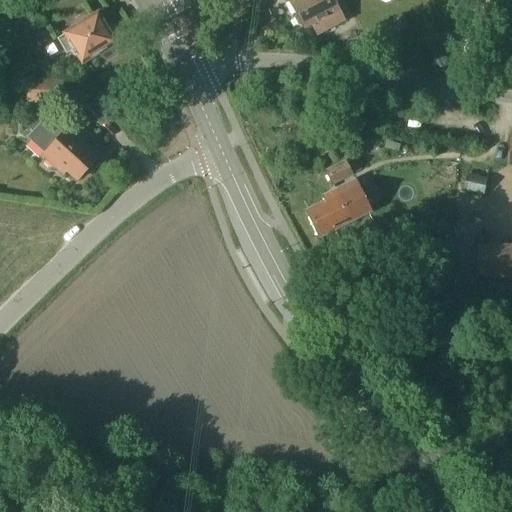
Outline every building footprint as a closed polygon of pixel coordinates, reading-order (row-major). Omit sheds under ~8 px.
[(17,0),(3,0),(9,15),(22,10),(17,0)] [(346,21),(334,0),(290,0),(291,0),(298,14),(295,18),(299,25),(303,26),(305,28),(320,21),(326,31),(346,21)] [(114,43),(114,42),(98,14),(67,33),(68,35),(60,39),(68,51),(75,47),(83,61),(100,51),(103,55),(109,59),(117,53),(117,47),(114,43)] [(446,56),(433,54),(431,67),(444,69),(446,56)] [(26,105),(61,109),(64,83),(30,78),(26,105)] [(25,138),(44,156),(64,174),(67,170),(77,180),(98,158),(76,137),(80,133),(72,126),(63,136),(43,118),(25,138)] [(345,162),(326,171),(333,185),(352,176),(349,170),(354,168),(351,160),(346,163),(345,162)] [(464,193),(482,197),(485,180),(467,177),(464,193)] [(356,180),(337,189),(335,190),(336,191),(326,196),(324,196),(328,202),(308,212),(314,223),(313,227),(315,231),(318,232),(320,236),(371,210),(356,180)] [(475,280),(511,281),(511,247),(476,246),(475,280)]
